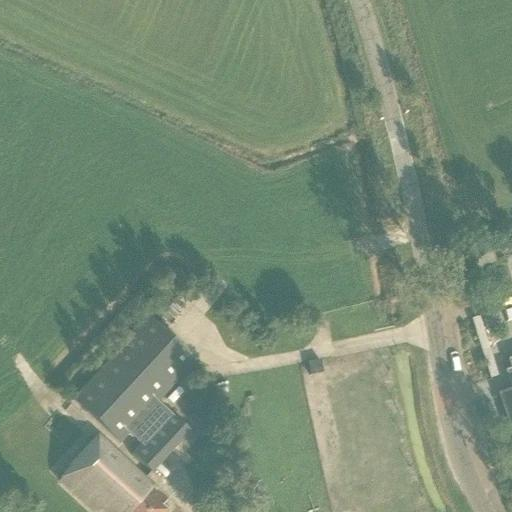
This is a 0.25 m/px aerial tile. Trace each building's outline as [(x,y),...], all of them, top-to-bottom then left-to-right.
[(502,284),(511,283),(511,263),(501,264),(502,284)] [(227,265),(201,292),(211,301),(237,274),(227,265)] [(149,473),(187,432),(156,404),(194,363),(146,319),(71,401),(118,445),(128,435),(139,445),(130,455),(149,473)] [(511,378),(511,390),(498,395),(498,396),(499,396),(503,410),(503,411),(504,411),(509,424),(508,425),(511,437),(511,358),(506,360),(511,378)] [(175,407),(198,433),(205,427),(182,401),(175,407)] [(160,511),(158,509),(165,502),(96,438),(68,468),(69,470),(58,482),(91,511),(160,511)] [(0,490),(9,473),(0,468),(0,490)]
